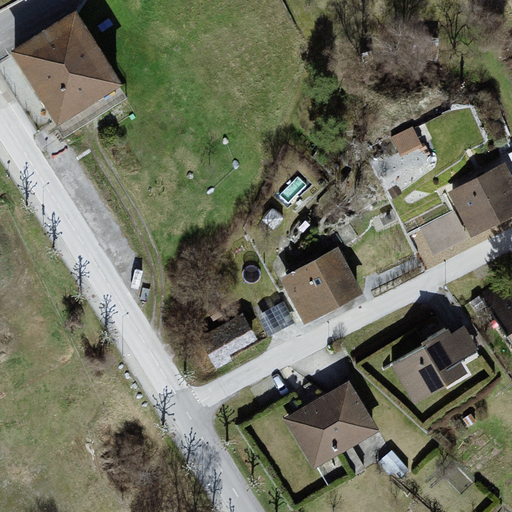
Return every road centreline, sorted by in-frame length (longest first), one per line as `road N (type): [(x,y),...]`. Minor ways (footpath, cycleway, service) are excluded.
road 1 (residential): [(184,408),(511,241)]
road 2 (residential): [(184,408),(0,116)]
road 3 (residential): [(246,511),(184,408)]
